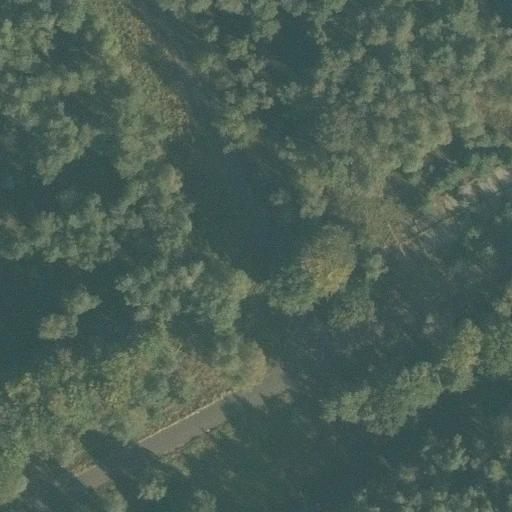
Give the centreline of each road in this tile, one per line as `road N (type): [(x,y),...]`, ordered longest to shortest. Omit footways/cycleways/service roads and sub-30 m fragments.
road 1 (track): [(40,511),(511,259)]
road 2 (track): [(316,363),(153,0)]
